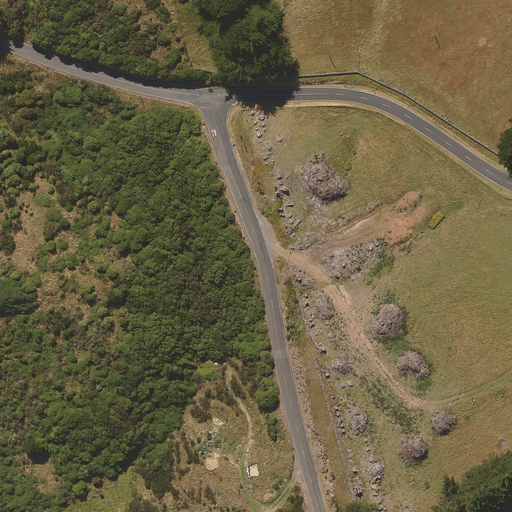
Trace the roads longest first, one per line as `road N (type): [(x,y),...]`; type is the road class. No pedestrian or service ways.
road 1 (unclassified): [(322,511),(266,267),(208,96)]
road 2 (secondary): [(208,96),(366,97),(511,183)]
road 3 (secondary): [(0,40),(132,84),(208,96)]
